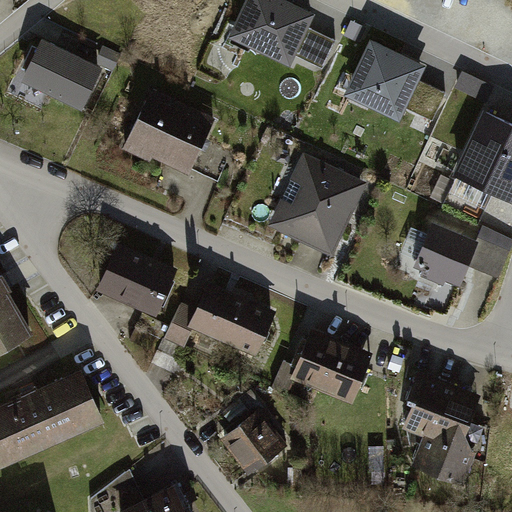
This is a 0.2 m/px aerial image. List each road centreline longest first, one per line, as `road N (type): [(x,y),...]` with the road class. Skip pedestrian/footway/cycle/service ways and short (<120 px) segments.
road 1 (residential): [(0,38),(47,0),(356,0),(511,76)]
road 2 (residential): [(497,358),(14,168)]
road 3 (residential): [(239,511),(40,255),(14,168)]
